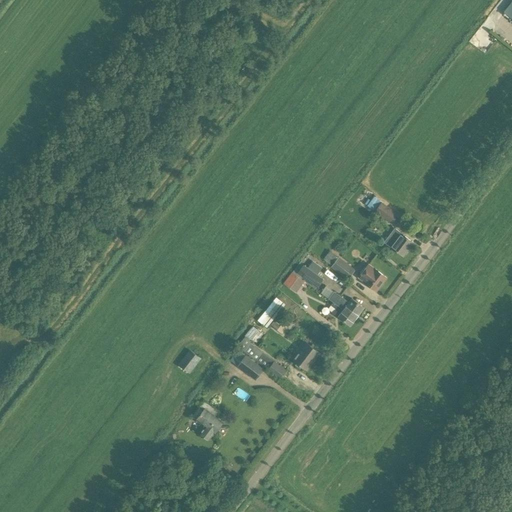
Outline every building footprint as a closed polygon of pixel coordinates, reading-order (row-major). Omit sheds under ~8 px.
[(511,0),(503,12),(511,18),(511,0)] [(366,205),(373,211),(382,199),(375,194),(366,205)] [(391,224),(399,215),(382,202),(374,212),(391,224)] [(394,228),(384,242),(403,257),(414,243),(394,228)] [(348,280),(356,270),(339,257),(331,267),(348,280)] [(313,271),(303,264),(297,273),(317,288),(324,279),(317,275),(321,269),(317,266),(313,271)] [(368,264),(358,277),(376,291),(387,278),(368,264)] [(292,272),(283,283),(297,293),(305,281),(292,272)] [(349,302),(334,291),(328,299),(333,302),(349,314),(352,316),(353,315),(357,317),(364,307),(352,298),(349,302)] [(258,320),(264,326),(264,325),(267,328),(286,305),(282,302),(276,297),(258,320)] [(349,314),(333,302),(331,305),(335,309),(333,313),(351,326),(357,317),(353,315),(352,316),(349,314)] [(287,319),(280,326),(274,321),(271,324),(284,336),(293,324),(287,319)] [(253,326),(237,345),(244,351),(267,369),(273,360),(250,343),(251,342),(250,340),(251,338),(256,343),(263,334),(253,326)] [(305,342),(292,359),(307,370),(320,353),(305,342)] [(190,350),(179,364),(190,374),(201,358),(190,350)] [(238,350),(230,360),(237,366),(256,380),(264,369),(245,355),(238,350)] [(274,361),(268,369),(280,378),(286,371),(274,361)] [(222,424),(224,422),(212,413),(215,409),(206,401),(202,405),(192,416),(202,424),(208,429),(202,436),(208,440),(213,434),(214,434),(222,424)]
